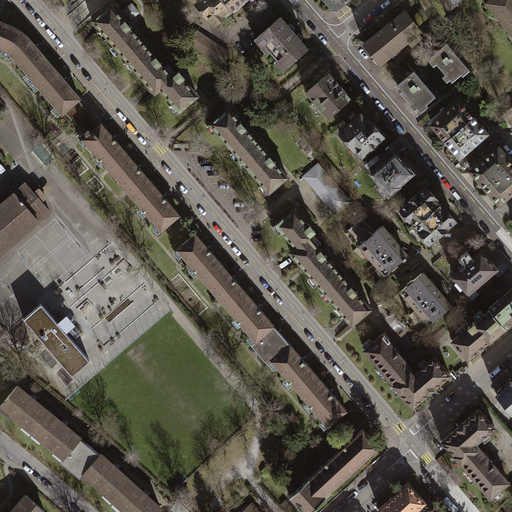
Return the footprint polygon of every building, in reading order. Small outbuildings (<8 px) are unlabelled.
[(222,17),(231,10),(222,0),(200,0),(197,3),(214,24),(222,17)] [(222,0),(231,10),(242,0),(222,0)] [(440,0),(447,8),(457,0),(440,0)] [(511,29),(511,0),(489,0),(487,3),(510,32),(511,29)] [(140,12),(131,2),(122,10),(130,20),(140,12)] [(93,20),(125,59),(143,44),(111,5),(93,20)] [(364,44),(380,62),(420,29),(411,18),(405,10),(383,28),(364,44)] [(422,10),(411,18),(420,29),(421,30),(430,23),(422,10)] [(284,68),(308,49),(298,37),(281,16),(257,36),(284,68)] [(13,42),(20,31),(14,27),(0,21),(0,47),(5,50),(10,40),(13,42)] [(33,80),(51,64),(20,31),(13,42),(10,40),(5,50),(33,80)] [(188,43),(220,64),(229,51),(197,31),(188,43)] [(451,82),(468,68),(458,55),(447,42),(430,56),(451,82)] [(154,92),(159,88),(172,77),(143,44),(125,59),(154,92)] [(81,99),(51,64),(33,80),(62,114),(65,112),(76,102),(81,99)] [(419,109),(435,95),(425,82),(414,70),(397,84),(419,109)] [(159,88),(181,113),(199,97),(183,79),(185,77),(179,71),(172,77),(159,88)] [(328,117),(347,100),(341,94),(344,92),(333,78),(328,73),(306,92),(328,117)] [(431,124),(445,140),(474,116),(460,99),(442,114),(431,124)] [(65,112),(73,121),(85,112),(76,102),(65,112)] [(210,122),(240,157),(258,142),(228,107),(210,122)] [(93,121),(85,112),(73,121),(82,131),(93,121)] [(362,155),(384,136),(368,119),(366,121),(363,117),(360,114),(339,133),(353,149),(355,147),(362,155)] [(488,132),(474,116),(445,140),(459,156),(471,147),(488,132)] [(83,139),(110,171),(129,155),(101,123),(97,126),(93,121),(82,131),(86,136),(83,139)] [(240,157),(269,192),(288,177),(258,142),(240,157)] [(511,192),(511,160),(499,145),(470,169),(499,203),(511,192)] [(389,194),(414,172),(394,151),(391,154),(370,172),(389,194)] [(110,171),(134,198),(152,182),(129,155),(110,171)] [(312,186),(335,213),(350,201),(320,165),(312,172),(319,181),(312,186)] [(0,202),(0,252),(48,211),(40,201),(44,197),(43,195),(47,192),(42,187),(39,190),(37,188),(32,192),(23,182),(0,202)] [(134,198),(161,230),(180,215),(152,182),(134,198)] [(428,242),(455,219),(444,207),(442,209),(438,204),(434,199),(436,197),(425,185),(399,208),(410,221),(412,219),(420,228),(417,230),(428,242)] [(309,225),(294,208),(275,224),(295,247),(308,236),(315,230),(310,224),(309,225)] [(372,234),(374,232),(361,218),(344,233),(357,248),(361,245),(360,244),(366,239),(366,233),(369,231),(372,234)] [(360,244),(361,245),(386,274),(391,269),(392,270),(398,265),(397,264),(402,259),(404,260),(406,258),(405,257),(406,256),(398,246),(399,244),(394,238),(392,240),(380,226),(374,232),(372,234),(369,231),(366,233),(366,239),(360,244)] [(177,250),(205,282),(223,266),(195,234),(177,250)] [(308,236),(295,247),(290,251),(319,285),(337,270),(308,236)] [(126,260),(111,243),(64,283),(72,293),(62,301),(69,309),(126,260)] [(488,275),(496,268),(481,250),(473,257),(467,250),(460,256),(466,263),(453,275),(468,293),(488,275)] [(205,282),(228,308),(246,293),(223,266),(205,282)] [(337,270),(319,285),(352,323),(370,308),(337,270)] [(429,324),(451,305),(423,272),(400,291),(429,324)] [(160,300),(145,282),(88,331),(103,349),(160,300)] [(498,300),(489,308),(505,326),(511,320),(511,287),(510,289),(505,283),(502,286),(493,294),(498,300)] [(228,308),(256,341),(274,325),(246,293),(228,308)] [(468,358),(505,326),(489,308),(452,340),(468,358)] [(89,360),(48,312),(31,327),(72,374),(89,360)] [(270,361),(272,360),(290,344),(274,325),(256,341),(254,342),(270,361)] [(364,350),(394,384),(412,369),(388,340),(390,338),(385,332),(364,350)] [(318,377),(290,344),(272,360),(300,393),(318,377)] [(415,373),(412,369),(394,384),(413,406),(449,374),(434,357),(415,373)] [(346,409),(318,377),(300,393),(328,425),(346,409)] [(511,379),(504,387),(501,386),(497,389),(497,392),(496,394),(511,412),(511,379)] [(2,404),(33,430),(49,411),(18,385),(2,404)] [(494,427),(479,409),(442,441),(461,463),(479,447),(475,444),(494,427)] [(33,430),(63,456),(79,437),(49,411),(33,430)] [(342,447),(359,465),(379,447),(362,429),(342,447)] [(99,453),(79,437),(63,456),(62,458),(81,474),(83,472),(99,453)] [(308,478),(325,496),(359,465),(342,447),(308,478)] [(479,447),(461,463),(491,497),(508,482),(479,447)] [(83,472),(113,499),(129,480),(99,453),(83,472)] [(308,511),(325,496),(308,478),(289,495),(304,511),(308,511)] [(113,499),(127,511),(156,511),(160,508),(129,480),(113,499)] [(378,511),(379,511),(411,511),(425,500),(409,483),(378,511)] [(44,511),(25,495),(9,511),(44,511)]
